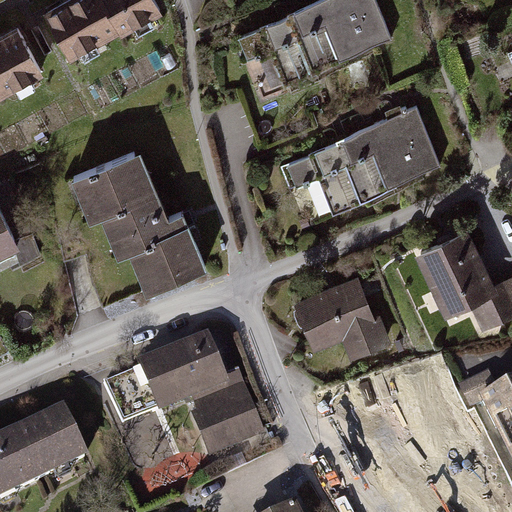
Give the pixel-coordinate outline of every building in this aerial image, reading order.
[(159,0),(69,0),(47,12),(73,60),(165,11),(159,0)] [(298,14),(242,36),(251,58),(262,54),(274,85),(288,80),(292,89),(321,78),(320,74),(343,64),(341,58),(394,37),(378,0),(314,0),(295,7),(298,14)] [(20,26),(0,36),(0,95),(44,73),(20,26)] [(417,106),(287,163),(297,187),(319,178),(334,213),(443,166),(417,106)] [(143,149),(75,177),(93,221),(105,216),(122,257),(133,252),(150,293),(211,268),(187,210),(171,216),(143,149)] [(0,201),(0,256),(22,246),(0,201)] [(469,229),(418,254),(448,316),(472,305),(484,330),(511,317),(511,275),(496,283),(469,229)] [(359,277),(295,301),(314,351),(345,339),(352,357),(391,343),(378,309),(372,312),(359,277)] [(208,339),(104,383),(122,425),(193,396),(201,415),(195,417),(210,453),(262,431),(247,396),(231,401),(224,383),(226,382),(208,339)] [(490,372),(459,385),(472,410),(484,405),(511,458),(511,384),(500,391),(490,372)] [(384,456),(390,473),(423,461),(396,390),(348,408),(369,462),(384,456)] [(65,410),(0,441),(0,506),(91,461),(65,410)]
